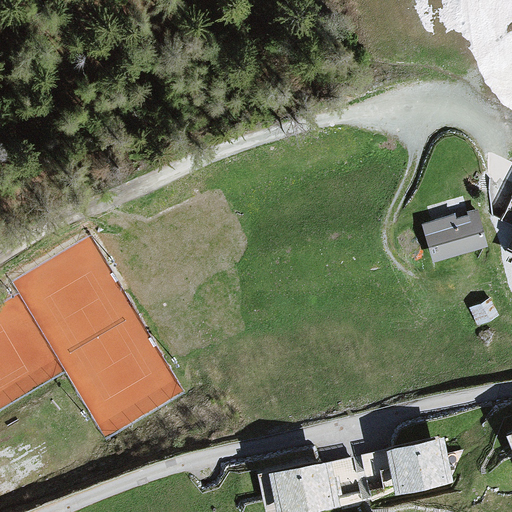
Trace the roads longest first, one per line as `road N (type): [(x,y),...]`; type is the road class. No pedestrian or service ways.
road 1 (track): [(0,260),(48,226),(275,132),(411,93),(467,93)]
road 2 (residential): [(61,511),(331,426),(511,385)]
